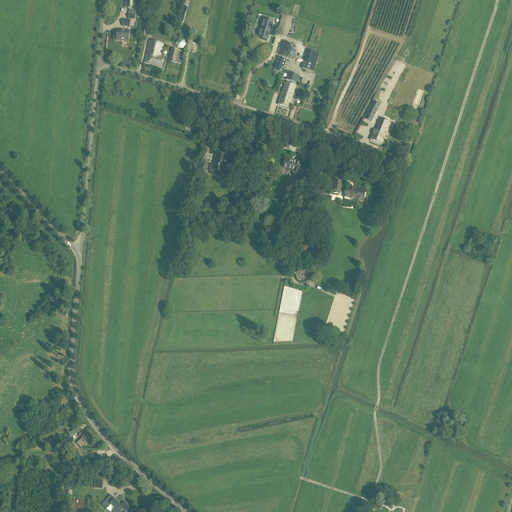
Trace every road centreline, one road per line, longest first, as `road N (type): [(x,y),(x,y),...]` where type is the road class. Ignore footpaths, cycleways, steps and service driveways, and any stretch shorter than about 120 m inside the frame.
road 1 (track): [(299,478),(356,497),(377,482),(378,365),(497,0)]
road 2 (tertiary): [(185,511),(117,452),(78,402),(69,352),(78,254)]
road 3 (unclassified): [(334,136),(98,65)]
road 4 (unclassified): [(98,65),(78,254)]
road 5 (track): [(328,133),(367,30),(401,40)]
